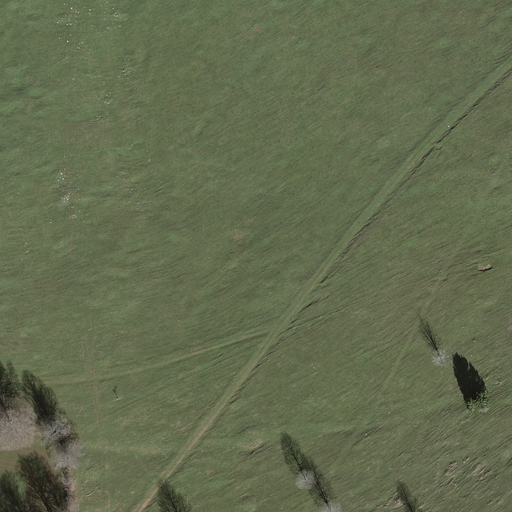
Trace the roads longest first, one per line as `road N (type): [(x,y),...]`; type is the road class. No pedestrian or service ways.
road 1 (track): [(511,59),(280,323)]
road 2 (track): [(280,323),(212,349),(37,384),(0,384)]
road 3 (track): [(280,323),(133,511)]
